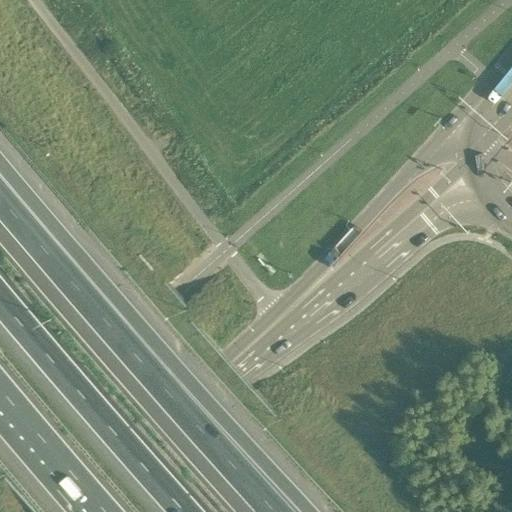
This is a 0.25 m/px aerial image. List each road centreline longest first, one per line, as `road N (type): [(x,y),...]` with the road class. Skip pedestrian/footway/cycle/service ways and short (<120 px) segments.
road 1 (unclassified): [(284,324),(34,0)]
road 2 (primary): [(74,511),(284,324)]
road 3 (motorway): [(0,300),(185,511)]
road 4 (motorway): [(294,511),(97,327)]
road 5 (motorway): [(265,511),(97,327)]
road 6 (primary): [(284,324),(444,154)]
road 7 (motorway): [(0,389),(104,511)]
road 8 (motorway): [(97,327),(0,208)]
